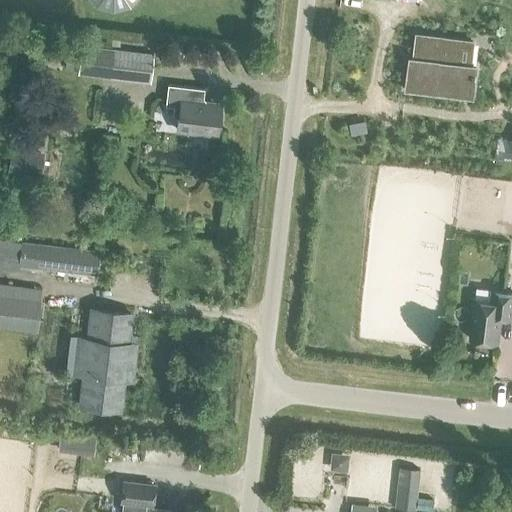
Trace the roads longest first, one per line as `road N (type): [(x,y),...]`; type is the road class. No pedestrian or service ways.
road 1 (residential): [(264,389),(306,0)]
road 2 (residential): [(511,419),(264,389)]
road 3 (residential): [(249,511),(264,389)]
